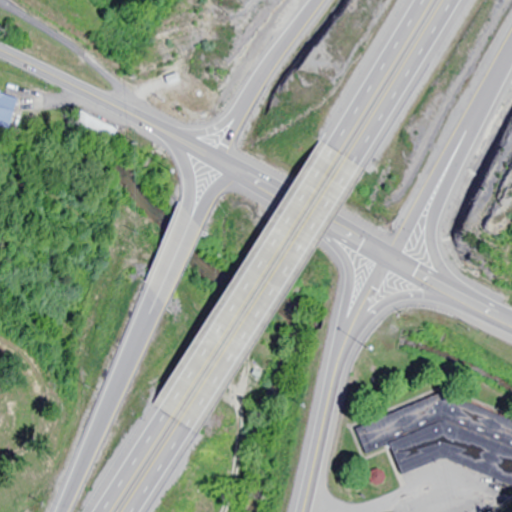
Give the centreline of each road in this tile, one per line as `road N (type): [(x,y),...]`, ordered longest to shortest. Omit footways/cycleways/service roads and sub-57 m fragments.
road 1 (tertiary): [(189,413),(344,165)]
road 2 (primary): [(305,511),(368,246)]
road 3 (secondary): [(220,162),(0,49)]
road 4 (primary): [(413,271),(511,52)]
road 5 (primary): [(159,301),(67,511)]
road 6 (tertiary): [(344,165),(440,0)]
road 7 (primary): [(313,0),(246,103),(220,162)]
road 8 (primary): [(334,387),(381,318),(422,300),(465,300)]
road 9 (primary): [(368,246),(220,162)]
road 10 (primary): [(511,323),(368,246)]
road 11 (tertiary): [(120,511),(189,413)]
